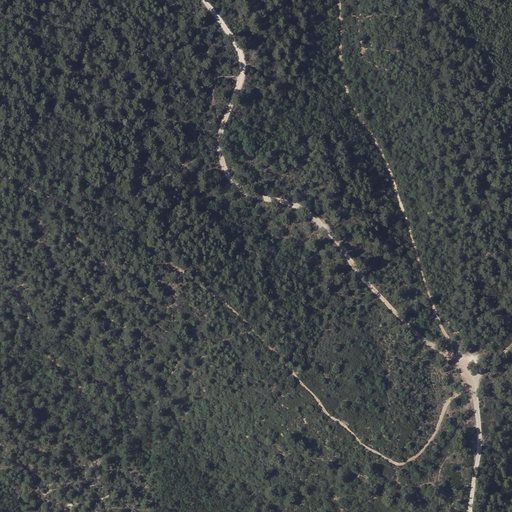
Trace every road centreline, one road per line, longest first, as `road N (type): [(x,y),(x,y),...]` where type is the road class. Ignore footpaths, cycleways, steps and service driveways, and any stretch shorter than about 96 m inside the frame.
road 1 (track): [(471,511),(483,444),(470,368),(422,333),(319,218),(242,192),(227,177),(214,142),(239,58),(202,0)]
road 2 (track): [(476,382),(452,399),(422,452),(388,461),(322,414),(241,315),(176,263)]
road 3 (track): [(464,362),(440,319),(390,159),(346,91),(333,0)]
